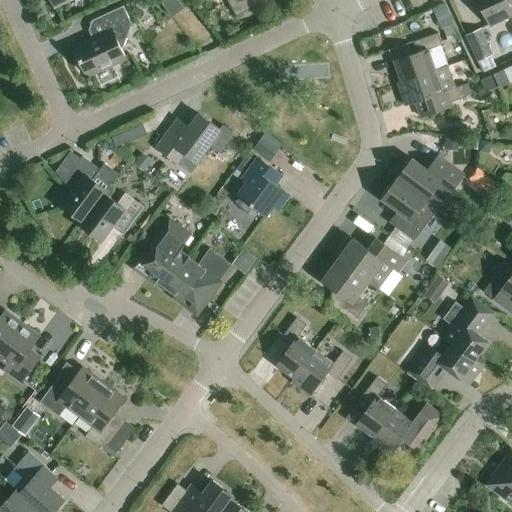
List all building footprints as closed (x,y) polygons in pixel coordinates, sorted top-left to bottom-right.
[(166,0),(173,12),(184,7),(180,0),(166,0)] [(226,0),(236,17),(257,5),(254,0),(226,0)] [(476,0),(489,26),(509,17),(501,0),(476,0)] [(511,0),(501,0),(509,17),(511,15),(511,0)] [(104,33),(92,39),(73,47),(80,62),(77,64),(80,71),(92,76),(126,60),(121,48),(123,47),(127,38),(132,25),(130,21),(123,6),(98,18),(104,33)] [(477,62),(493,56),(482,29),(466,36),(477,62)] [(401,83),(435,71),(435,72),(447,68),(439,46),(442,45),(438,34),(413,42),(417,53),(394,61),(401,83)] [(511,83),(511,67),(492,76),(498,89),(511,83)] [(454,88),(447,68),(435,72),(435,71),(401,83),(397,84),(405,106),(432,96),(432,97),(416,102),(422,118),(453,107),(451,102),(466,97),(462,86),(454,88)] [(232,140),(231,131),(222,125),(219,129),(199,114),(189,127),(178,119),(156,148),(178,164),(185,155),(197,163),(210,146),(221,155),(232,140)] [(252,151),(268,164),(281,147),(265,135),(252,151)] [(80,226),(105,194),(119,175),(105,164),(100,170),(82,157),(80,159),(71,152),(70,153),(55,172),(72,194),(62,207),(83,222),(80,225),(80,226)] [(143,155),(135,166),(144,173),(153,162),(143,155)] [(397,180),(438,209),(463,175),(437,155),(426,170),(412,160),(397,180)] [(258,158),(245,175),(242,180),(246,183),(237,195),(240,197),(236,203),(247,215),(253,207),(266,217),(274,206),(279,210),(289,196),(275,186),(282,176),(258,158)] [(414,241),(438,209),(397,180),(382,200),(403,215),(394,227),(414,241)] [(105,194),(80,226),(101,241),(117,221),(128,229),(144,208),(125,194),(118,204),(105,194)] [(166,289),(189,258),(180,251),(191,235),(169,219),(132,270),(154,286),(157,282),(166,289)] [(338,260),(368,283),(378,290),(393,270),(399,275),(408,262),(380,242),(372,253),(353,239),(338,260)] [(441,267),(454,247),(442,239),(429,259),(441,267)] [(198,264),(189,258),(166,289),(175,295),(173,298),(197,316),(216,291),(213,289),(231,265),(210,249),(198,264)] [(358,296),(368,283),(338,260),(322,281),(341,295),(333,306),(354,322),(368,304),(358,296)] [(511,275),(508,281),(497,273),(483,292),(511,313),(511,275)] [(451,344),(475,361),(488,342),(477,334),(493,313),(471,296),(463,308),(455,303),(443,319),(452,326),(443,339),(451,344)] [(0,353),(22,324),(5,311),(0,317),(0,353)] [(294,379),(316,351),(298,337),(306,325),(296,318),(281,339),(291,346),(276,366),(294,379)] [(22,324),(0,353),(0,359),(8,365),(3,371),(21,384),(38,361),(27,353),(40,336),(22,324)] [(383,337),(370,338),(371,348),(384,346),(383,337)] [(475,361),(451,344),(443,356),(428,345),(408,372),(427,386),(442,366),(468,386),(483,367),(475,361)] [(316,351),(294,379),(291,382),(310,396),(327,373),(337,380),(352,359),(342,352),(334,364),(316,351)] [(66,407),(79,416),(104,384),(83,368),(67,389),(56,381),(40,403),(58,417),(66,407)] [(374,438),(396,410),(378,396),(386,385),(377,377),(361,398),(371,405),(356,425),(374,438)] [(114,457),(122,446),(113,439),(120,429),(109,420),(124,399),(104,384),(79,416),(93,426),(86,437),(114,457)] [(396,410),(374,438),(371,442),(390,456),(402,439),(417,450),(442,417),(426,405),(413,423),(396,410)] [(25,436),(40,417),(27,407),(12,426),(25,436)] [(19,494),(40,511),(54,511),(65,500),(51,488),(59,479),(28,452),(13,470),(23,478),(14,488),(16,490),(20,493),(19,494)] [(511,453),(489,485),(511,502),(511,453)] [(222,511),(231,501),(234,497),(212,481),(203,493),(191,484),(186,491),(177,485),(161,506),(169,511),(222,511)] [(20,493),(16,490),(7,501),(0,494),(0,511),(40,511),(19,494),(20,493)] [(246,511),(231,501),(222,511),(246,511)]
